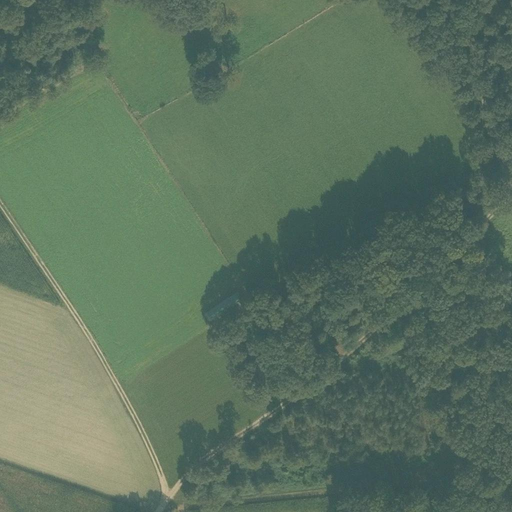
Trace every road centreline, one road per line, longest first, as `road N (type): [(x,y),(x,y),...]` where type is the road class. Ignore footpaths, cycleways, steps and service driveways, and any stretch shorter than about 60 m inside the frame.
road 1 (track): [(441,0),(477,67),(487,135),(511,188),(506,199),(341,358),(215,450),(166,499)]
road 2 (track): [(511,472),(470,482),(166,499)]
road 3 (track): [(0,203),(136,418),(166,499)]
